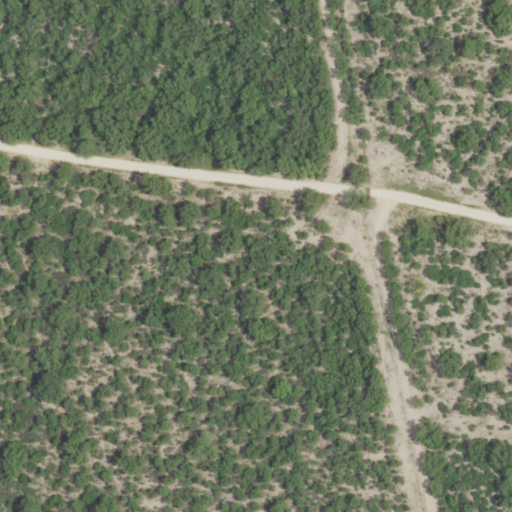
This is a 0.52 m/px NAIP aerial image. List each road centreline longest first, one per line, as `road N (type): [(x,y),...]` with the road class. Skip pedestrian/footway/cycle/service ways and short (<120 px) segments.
road 1 (residential): [(0,141),(511,217)]
road 2 (residential): [(438,511),(376,197)]
